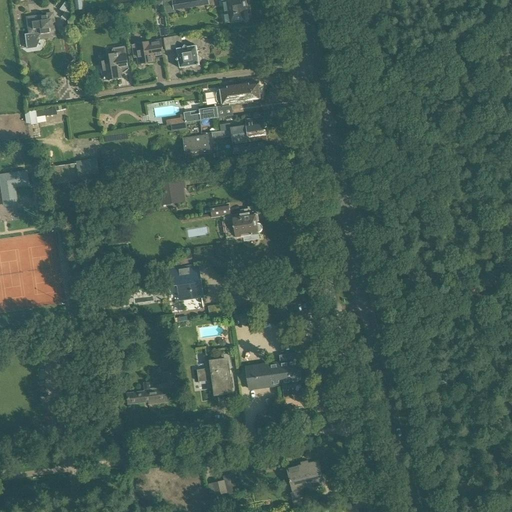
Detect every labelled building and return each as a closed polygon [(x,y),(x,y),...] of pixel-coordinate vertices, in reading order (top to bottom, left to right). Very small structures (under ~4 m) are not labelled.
[(81,0),(74,0),(76,11),(83,10),(81,0)] [(156,0),(154,0),(155,9),(163,8),(162,0),(156,0)] [(208,0),(164,0),(166,13),(175,11),(175,9),(209,3),(208,0)] [(227,0),(231,22),(249,19),(246,0),(227,0)] [(28,18),(30,33),(26,34),(28,46),(35,45),(37,39),(39,38),(40,40),(44,39),(44,38),(49,37),(50,38),(53,38),(54,36),(55,36),(54,26),(52,26),(52,23),(54,22),(53,13),(47,14),(47,15),(28,18)] [(181,35),(164,38),(166,51),(177,49),(180,68),(200,65),(196,45),(188,46),(182,43),(181,35)] [(155,41),(132,45),(135,58),(138,57),(139,64),(154,61),(154,58),(164,56),(161,42),(155,43),(155,41)] [(115,54),(100,56),(104,80),(123,77),(122,68),(128,67),(125,47),(114,48),(115,54)] [(261,101),(260,94),(261,94),(261,91),(261,90),(261,88),(259,88),(258,81),(241,84),(240,82),(237,83),(237,85),(229,86),(221,87),(222,95),(223,106),(230,106),(237,105),(237,104),(261,101)] [(57,110),(66,109),(67,108),(66,103),(52,107),(52,108),(30,111),(32,124),(38,123),(37,117),(58,114),(57,110)] [(200,110),(201,120),(219,118),(217,107),(199,109),(200,110)] [(186,122),(201,120),(200,110),(184,113),(186,122)] [(234,134),(265,130),(263,117),(245,119),(246,124),(222,127),(223,130),(232,129),(232,132),(234,132),(234,134)] [(267,142),(265,130),(234,134),(234,132),(232,132),(232,129),(223,130),(212,132),(213,139),(232,136),(233,142),(241,141),(242,144),(249,143),(249,144),(267,142)] [(187,157),(211,154),(208,135),(184,139),(187,157)] [(76,162),(79,181),(100,177),(97,159),(76,162)] [(124,176),(122,164),(115,165),(117,177),(124,176)] [(15,186),(28,184),(26,172),(1,176),(5,205),(17,203),(15,186)] [(186,201),(185,194),(184,188),(183,188),(181,175),(155,179),(158,203),(177,200),(178,202),(186,201)] [(224,215),(224,217),(230,216),(230,214),(231,214),(229,204),(211,207),(212,217),(224,215)] [(233,216),(230,216),(224,217),(224,218),(227,238),(235,236),(235,237),(244,236),(245,240),(259,238),(258,234),(259,234),(259,232),(261,231),(262,229),(262,228),(262,226),(261,225),(260,224),(258,223),(256,212),(255,212),(255,208),(240,210),(241,214),(232,215),(233,216)] [(192,254),(178,257),(179,265),(193,262),(192,254)] [(170,268),(171,276),(173,286),(180,285),(182,299),(202,296),(199,274),(194,275),(192,265),(170,268)] [(160,286),(153,287),(155,294),(161,293),(160,286)] [(228,303),(220,304),(221,314),(229,313),(228,303)] [(280,355),(281,362),(247,367),(250,389),(282,384),(283,391),(302,389),(301,382),(302,381),(308,380),(305,359),(299,360),(298,353),(280,355)] [(213,367),(197,370),(199,382),(214,380),(216,394),(229,392),(228,383),(231,383),(227,359),(212,361),(213,367)] [(165,388),(178,387),(176,375),(164,377),(165,388)] [(144,392),(128,394),(129,404),(149,401),(149,404),(167,402),(166,390),(150,391),(149,382),(143,382),(144,392)] [(276,417),(275,409),(257,413),(259,420),(276,417)] [(292,481),(322,473),(319,461),(288,469),(291,481),(292,481)] [(322,473),(292,481),(295,492),(291,493),(292,498),(304,495),(303,490),(325,484),(322,473)] [(220,480),(208,484),(211,495),(222,492),(223,495),(230,493),(228,486),(222,488),(220,480)]
